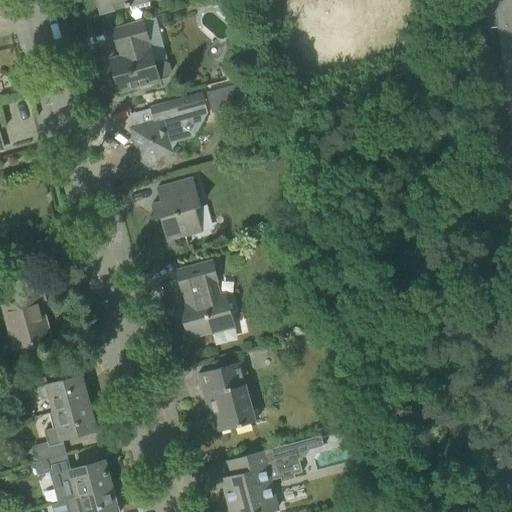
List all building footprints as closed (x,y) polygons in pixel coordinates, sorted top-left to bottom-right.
[(95,0),(99,14),(118,8),(125,6),(125,7),(129,6),(130,10),(149,5),(148,0),(147,0),(95,0)] [(511,0),(493,0),(511,135),(511,0)] [(148,42),(146,33),(142,19),(130,23),(111,28),(117,50),(118,50),(120,56),(109,59),(118,92),(138,87),(141,90),(150,87),(151,83),(159,81),(159,79),(166,77),(171,71),(169,64),(161,60),(154,62),(150,47),(149,48),(147,42),(148,42)] [(215,90),(206,92),(211,113),(221,110),(223,110),(218,89),(215,90)] [(153,122),(130,128),(137,152),(133,158),(151,168),(154,162),(173,156),(171,149),(167,134),(171,133),(175,125),(173,117),(179,116),(185,119),(197,116),(203,119),(207,113),(202,94),(169,103),(149,108),(153,122)] [(192,178),(175,182),(156,188),(160,202),(151,204),(155,218),(160,217),(166,241),(185,236),(183,229),(199,224),(195,208),(200,206),(192,178)] [(211,261),(196,266),(176,271),(181,290),(183,289),(187,304),(180,306),(188,337),(207,332),(213,330),(212,326),(232,321),(224,294),(218,295),(214,280),(216,280),(211,261)] [(39,286),(19,291),(0,296),(4,311),(10,309),(20,347),(49,339),(44,321),(42,322),(36,302),(43,300),(39,286)] [(243,361),(217,368),(197,373),(204,397),(207,396),(217,432),(236,427),(236,429),(250,425),(249,423),(255,421),(252,409),(255,408),(243,361)] [(46,382),(42,369),(10,378),(14,390),(46,382)] [(80,376),(61,381),(37,388),(40,400),(51,397),(54,411),(87,403),(80,376)] [(95,429),(87,403),(54,411),(48,413),(53,429),(44,431),(47,442),(33,446),(38,462),(65,454),(61,439),(95,429)] [(233,476),(222,479),(231,511),(267,511),(276,509),(269,482),(265,468),(268,467),(267,463),(276,461),(278,466),(299,460),(298,458),(305,456),(309,449),(323,445),(320,435),(293,442),(264,450),(248,455),(229,460),(233,476)] [(38,462),(33,463),(37,475),(49,472),(48,471),(52,470),(50,465),(68,460),(66,454),(65,454),(38,462)] [(52,470),(48,471),(49,472),(57,502),(64,500),(111,488),(103,461),(84,466),(70,470),(68,460),(50,465),(52,470)] [(117,511),(111,488),(64,500),(67,511),(117,511)]
